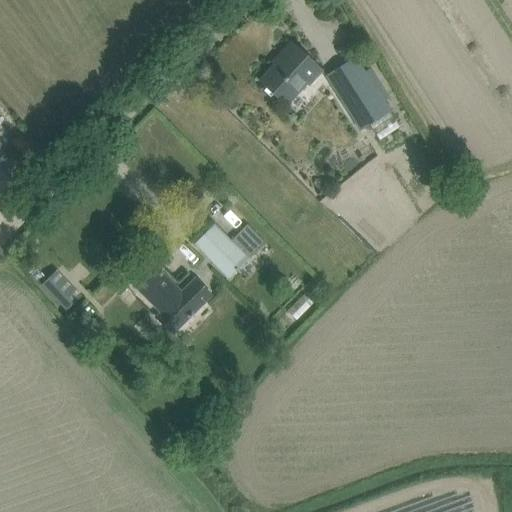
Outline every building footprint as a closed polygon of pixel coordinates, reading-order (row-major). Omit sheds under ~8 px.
[(321,72),(291,44),(278,58),(281,61),(276,67),(275,65),(259,83),(285,107),(306,84),(308,85),(321,72)] [(370,69),(364,73),(355,59),(325,78),(336,95),(360,133),(389,114),(383,105),(390,100),(370,69)] [(247,225),(231,241),(214,225),(194,245),(228,280),(264,243),(247,225)] [(210,297),(195,281),(180,294),(150,263),(130,283),(161,314),(156,319),(172,335),(210,297)] [(42,287),(61,309),(73,298),(54,276),(42,287)] [(313,281),(306,287),(316,297),(323,290),(313,281)] [(84,320),(84,337),(101,338),(101,324),(97,324),(97,320),(84,320)]
